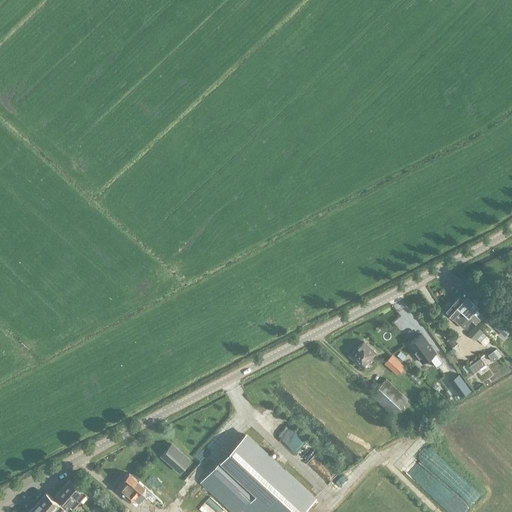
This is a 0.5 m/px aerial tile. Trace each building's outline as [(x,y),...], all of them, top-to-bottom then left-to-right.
[(461,294),(453,303),(468,317),(476,324),(480,319),(473,312),(476,308),(461,294)] [(468,317),(453,303),(445,311),(460,325),(468,317)] [(501,332),(506,326),(500,321),(495,327),(501,332)] [(475,324),(467,333),(475,340),(477,338),(483,331),(476,324),(475,324)] [(408,343),(422,362),(436,353),(422,333),(408,343)] [(457,343),(453,338),(448,341),(452,347),(457,343)] [(362,367),(375,353),(362,341),(349,355),(362,367)] [(496,358),(491,352),(487,354),(492,361),(496,358)] [(398,375),(404,367),(391,355),(384,363),(398,375)] [(480,368),(475,361),(469,366),(474,373),(480,368)] [(460,376),(449,383),(461,400),(471,394),(460,376)] [(386,378),(371,393),(393,414),(408,398),(386,378)] [(301,511),(314,498),(261,449),(245,434),(229,451),(219,462),(201,483),(232,511),(240,511),(245,507),(249,511),(301,511)] [(180,471),(190,460),(171,444),(162,455),(180,471)] [(124,479),(116,488),(136,506),(145,496),(147,498),(148,497),(153,501),(156,497),(138,481),(129,473),(125,473),(123,476),(124,479)] [(86,493),(69,478),(62,486),(79,501),(86,493)] [(79,501),(62,486),(56,494),(66,503),(66,504),(72,509),(79,501)] [(66,503),(56,494),(52,498),(46,492),(39,500),(52,511),(58,511),(66,504),(66,503)] [(52,511),(39,500),(32,508),(36,511),(52,511)]
